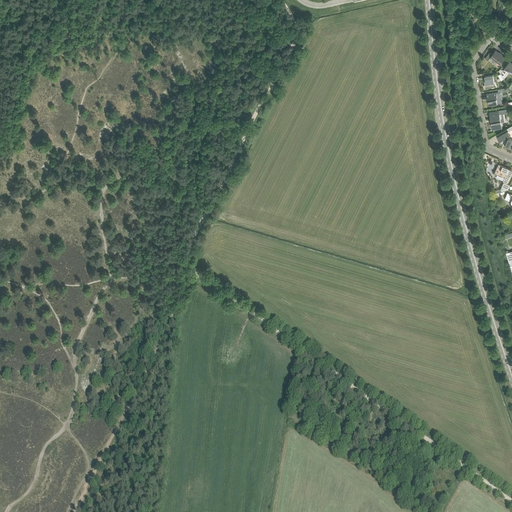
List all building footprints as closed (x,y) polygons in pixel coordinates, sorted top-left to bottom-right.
[(490,52),(485,59),(488,61),(490,58),(493,60),(494,60),(500,64),(505,58),(496,50),(493,54),(490,52)] [(500,69),(499,71),(501,74),(503,77),(508,70),(509,71),(509,72),(510,73),(511,73),(511,72),(511,62),(510,61),(507,65),(504,69),(504,70),(500,69)] [(485,88),(490,88),(497,86),(495,82),(494,82),(493,75),(490,75),(485,76),(485,80),(484,80),(485,88)] [(497,97),(497,93),(491,93),(486,94),(487,99),(488,98),(489,100),(488,100),(489,105),(494,104),(497,104),(497,99),(496,99),(496,97),(497,97)] [(502,128),(501,122),(505,122),(503,114),(507,113),(506,109),(489,112),(491,120),(492,120),(492,122),(491,122),(492,130),(502,128)] [(510,148),(511,148),(511,139),(508,138),(508,137),(510,136),(508,132),(501,136),(497,138),(499,142),(501,141),(502,142),(503,144),(504,143),(506,144),(505,145),(509,147),(509,148),(510,148)] [(507,183),(510,178),(511,172),(511,170),(509,169),(509,168),(507,167),(506,168),(498,164),(495,172),(494,172),(493,174),(495,174),(504,178),(503,181),(507,183)] [(500,189),(495,191),(496,193),(498,192),(501,191),(508,189),(510,185),(503,182),(500,189)]
